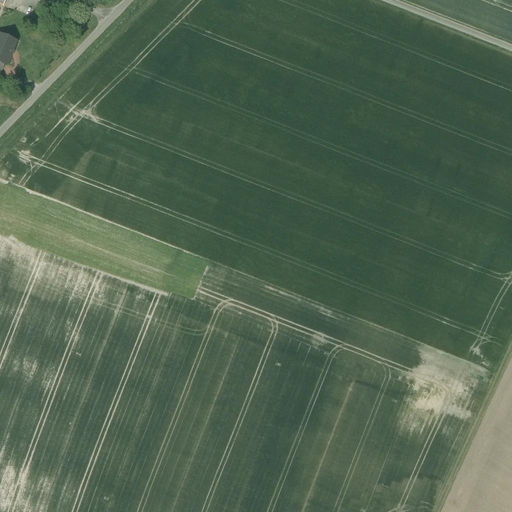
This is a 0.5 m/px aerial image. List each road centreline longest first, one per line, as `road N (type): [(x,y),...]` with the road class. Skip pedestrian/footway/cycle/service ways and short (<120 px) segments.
road 1 (unclassified): [(0,129),(127,0)]
road 2 (unclassified): [(511,43),(395,0)]
